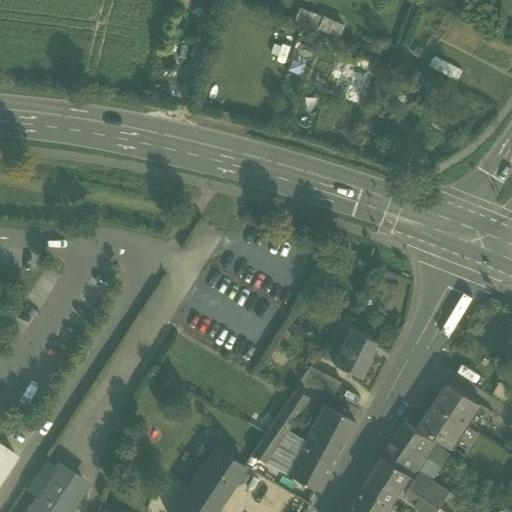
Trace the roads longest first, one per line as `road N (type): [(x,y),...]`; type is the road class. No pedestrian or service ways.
road 1 (primary): [(0,117),(218,157),(481,239)]
road 2 (residential): [(481,239),(323,511)]
